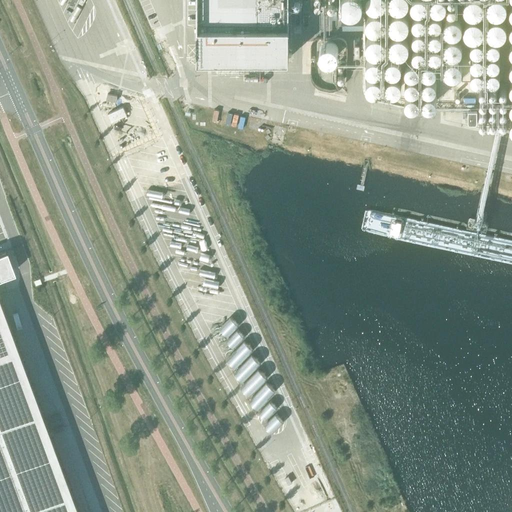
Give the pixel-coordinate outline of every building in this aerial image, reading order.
[(289,58),(288,0),(197,0),(197,58),(289,58)] [(338,60),(339,40),(321,39),(321,59),(338,60)] [(123,106),(108,113),(111,121),(126,114),(123,106)] [(468,109),(468,114),(468,119),(476,119),(477,119),(477,109),(468,109)] [(7,250),(0,252),(0,511),(78,511),(0,295),(0,276),(15,271),(7,250)] [(80,398),(77,391),(71,394),(74,401),(80,398)]
